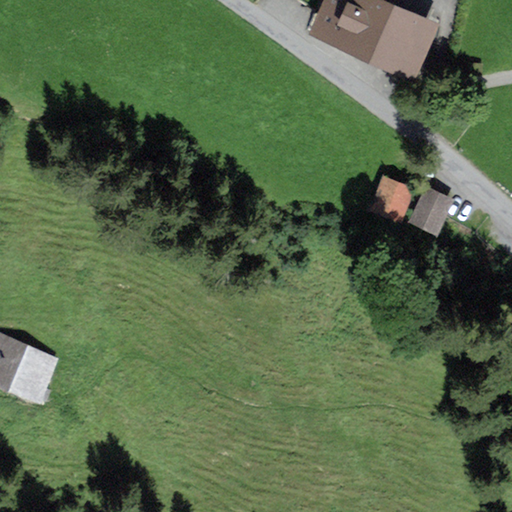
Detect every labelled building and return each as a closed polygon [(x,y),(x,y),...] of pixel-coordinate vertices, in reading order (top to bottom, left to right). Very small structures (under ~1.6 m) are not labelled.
[(390,0),(330,0),(317,31),(424,75),(445,22),(390,0)] [(448,110),(433,130),(457,148),(473,128),(448,110)] [(407,187),(376,178),(365,215),(396,224),(407,187)] [(447,200),(421,190),(409,221),(436,231),(447,200)] [(60,360),(0,337),(0,384),(44,402),(60,360)]
